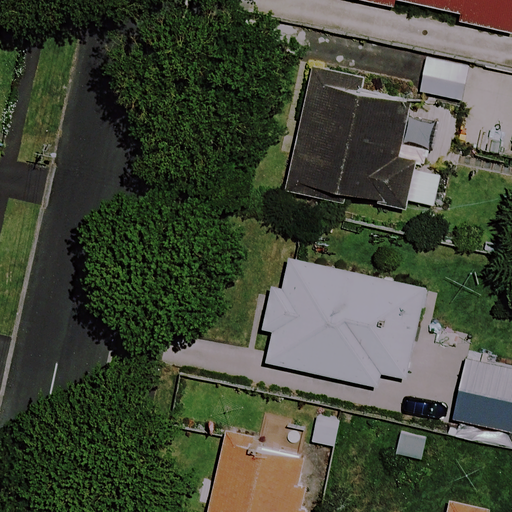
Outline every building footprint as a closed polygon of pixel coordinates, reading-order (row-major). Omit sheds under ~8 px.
[(357,0),(356,6),(392,12),(391,22),(440,30),(441,20),(456,23),(460,0),(357,0)] [(349,207),(352,197),(402,210),(417,153),(401,149),(414,97),(380,88),(317,72),(287,191),(349,207)] [(261,334),(281,338),(275,361),(380,384),(383,370),(409,376),(429,287),(299,258),(295,275),(275,271),(261,334)] [(511,406),(511,384),(475,373),(458,427),(502,440),(511,406)] [(316,511),(323,483),(307,479),(312,456),(231,436),(212,511),(316,511)] [(500,511),(501,509),(457,497),(453,511),(380,511),(374,510),(373,511),(500,511)]
